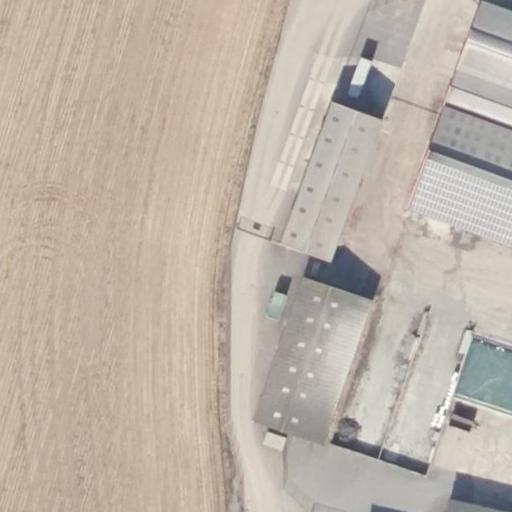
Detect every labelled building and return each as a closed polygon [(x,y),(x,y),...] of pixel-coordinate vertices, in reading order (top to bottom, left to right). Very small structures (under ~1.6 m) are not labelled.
[(511,101),(455,81),(409,209),(511,246),(511,101)] [(379,122),(331,104),(279,246),(327,264),(379,122)] [(305,278),(255,421),(311,441),(362,298),(305,278)] [(274,292),(269,314),(281,317),(285,295),(274,292)] [(453,395),(511,413),(511,351),(470,338),(453,395)] [(490,511),(448,501),(445,511),(490,511)]
